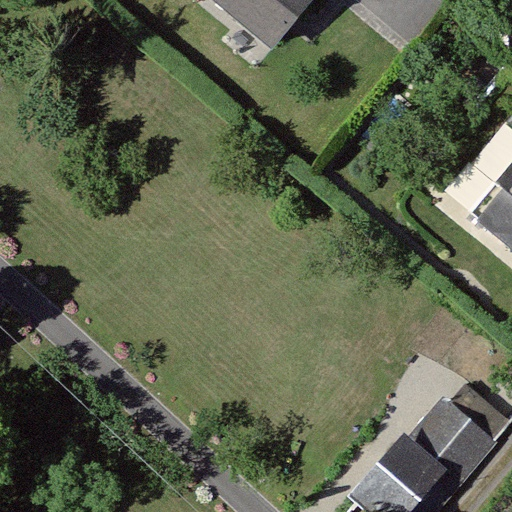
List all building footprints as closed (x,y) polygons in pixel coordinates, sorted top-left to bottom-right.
[(215,0),(270,46),(308,0),(215,0)] [(511,156),(494,178),(503,185),(475,218),(511,249),(511,156)] [(465,383),(450,402),(493,438),(508,420),(465,383)] [(442,396),(407,435),(446,470),(408,511),(436,511),(497,441),(493,438),(450,402),(442,396)] [(404,433),(349,495),(368,511),(408,511),(446,470),(407,435),(404,433)]
